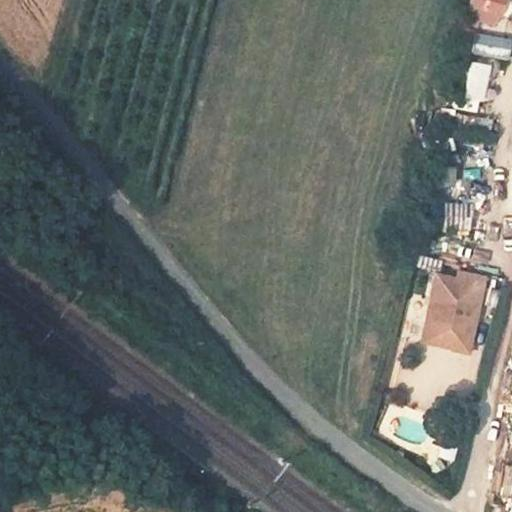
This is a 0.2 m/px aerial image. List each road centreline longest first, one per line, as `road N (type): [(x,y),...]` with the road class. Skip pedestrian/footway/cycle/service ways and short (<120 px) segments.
road 1 (unclassified): [(434,511),(273,389),(0,66)]
road 2 (unknown): [(511,373),(482,511)]
